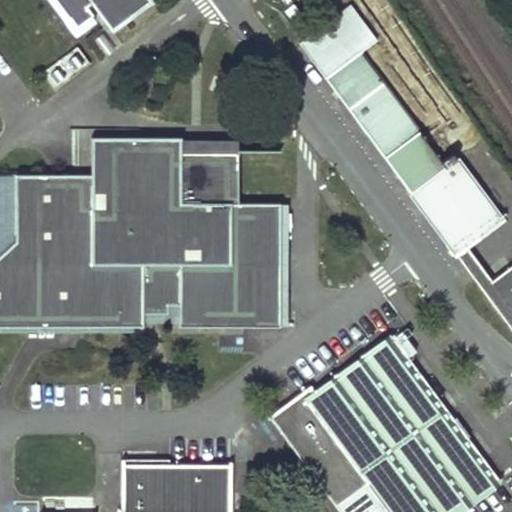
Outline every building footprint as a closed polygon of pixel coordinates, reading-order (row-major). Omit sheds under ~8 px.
[(58,0),(72,17),(88,6),(83,0),(92,0),(113,28),(150,1),(149,0),(58,0)] [(298,41),(325,77),(360,51),(376,40),(349,4),(298,41)] [(325,77),(412,194),(458,159),(453,152),(442,160),(360,51),(325,77)] [(181,139),(103,139),(102,176),(92,176),(17,176),(17,243),(0,255),(0,332),(144,333),(144,314),(168,314),(168,305),(180,306),(180,327),(280,327),(280,204),(238,204),(238,152),(213,152),(212,161),(180,161),(180,152),(181,139)] [(92,139),(92,176),(102,176),(103,139),(92,139)] [(207,152),(180,152),(180,161),(212,161),(213,152),(207,152)] [(504,220),(458,159),(412,194),(457,255),(467,247),(504,220)] [(460,259),(471,252),(467,247),(457,255),(460,259)] [(492,280),(471,252),(460,259),(481,288),(492,280)] [(511,265),(481,288),(511,330),(511,265)] [(290,401),(269,417),(307,466),(311,463),(319,474),(315,477),(340,511),(457,511),(501,479),(490,463),(485,466),(465,440),(468,436),(449,410),(445,413),(388,338),(314,393),(309,386),(299,394),(305,403),(296,410),(290,401)] [(299,394),(290,401),(296,410),(305,403),(299,394)] [(169,472),(169,464),(169,459),(121,458),(121,464),(155,464),(156,472),(169,472)] [(315,477),(319,474),(311,463),(307,466),(304,468),(312,479),(315,477)] [(121,464),(120,511),(230,511),(231,465),(169,464),(169,472),(156,472),(155,464),(121,464)]
